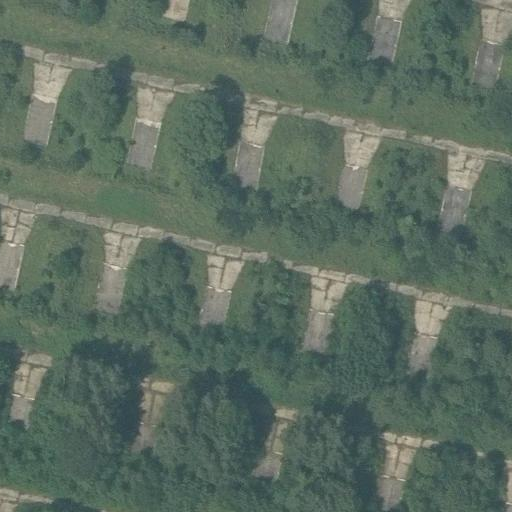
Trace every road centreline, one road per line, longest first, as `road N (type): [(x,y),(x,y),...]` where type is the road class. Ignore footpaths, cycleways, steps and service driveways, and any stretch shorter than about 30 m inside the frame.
road 1 (unknown): [(0,347),(511,464)]
road 2 (unknown): [(0,199),(511,311)]
road 3 (unknown): [(0,46),(511,155)]
